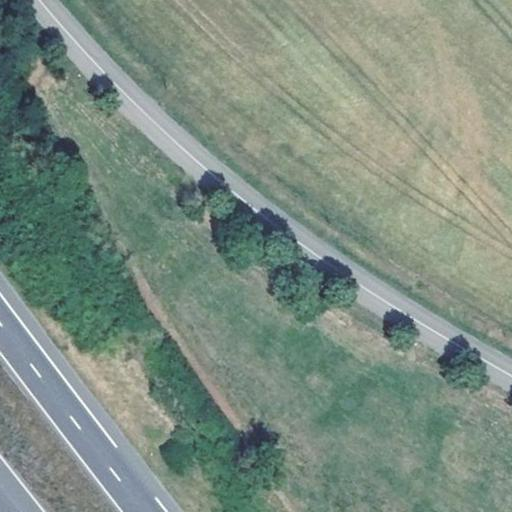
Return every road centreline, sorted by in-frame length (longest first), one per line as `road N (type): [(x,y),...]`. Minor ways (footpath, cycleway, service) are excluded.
road 1 (secondary): [(511,376),(266,220),(117,89),(37,0)]
road 2 (motorway): [(145,511),(0,321)]
